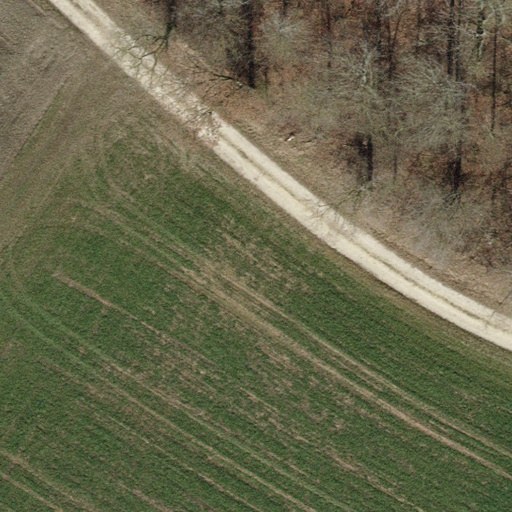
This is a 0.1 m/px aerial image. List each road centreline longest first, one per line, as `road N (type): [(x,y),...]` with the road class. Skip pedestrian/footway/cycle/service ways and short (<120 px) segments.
road 1 (track): [(511,332),(387,265),(300,205),(75,0)]
road 2 (track): [(0,233),(119,40)]
